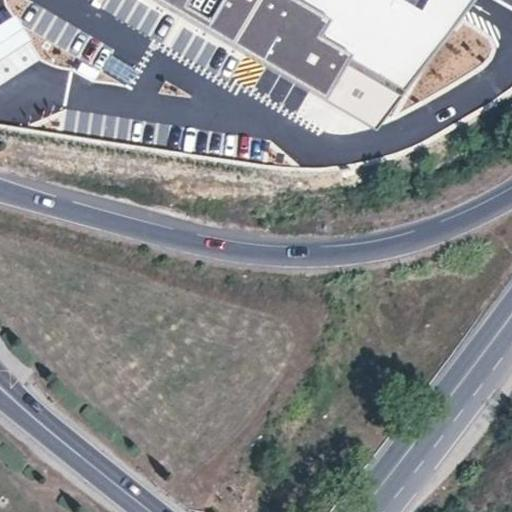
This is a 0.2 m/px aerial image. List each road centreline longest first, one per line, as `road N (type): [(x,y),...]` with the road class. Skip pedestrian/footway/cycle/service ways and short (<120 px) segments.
road 1 (primary): [(511,194),(441,231),(367,249),(296,254),(205,243),(0,189)]
road 2 (primary): [(15,403),(149,511)]
road 3 (primary): [(511,320),(412,447)]
